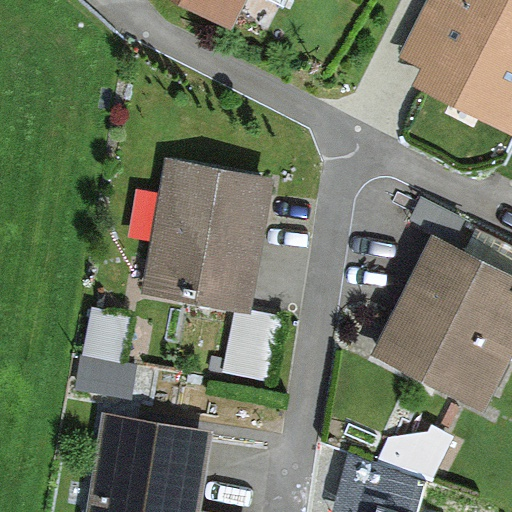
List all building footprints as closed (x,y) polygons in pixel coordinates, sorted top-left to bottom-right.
[(197,0),(227,15),(235,0),(197,0)] [(511,1),(510,0),(464,0),(462,5),(452,0),(444,0),(416,53),(434,62),(423,81),(511,127),(511,1)] [(254,183),(156,165),(133,288),(231,307),(254,183)] [(511,336),(511,288),(438,252),(386,355),(479,401),(511,336)] [(86,396),(126,399),(131,322),(90,319),(86,396)] [(172,511),(188,437),(95,418),(74,511),(172,511)] [(396,434),(390,468),(443,477),(448,443),(396,434)] [(386,480),(379,508),(395,511),(414,511),(420,489),(386,480)]
